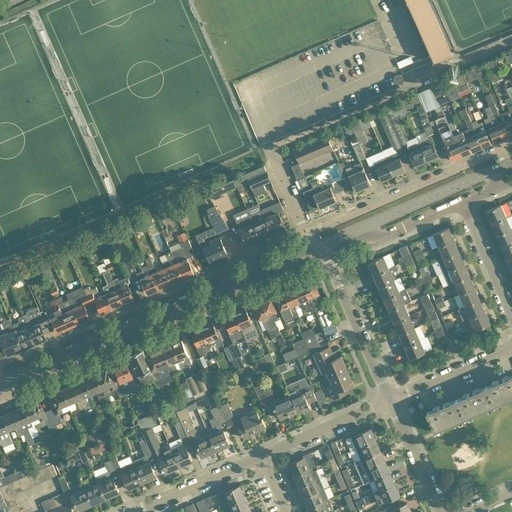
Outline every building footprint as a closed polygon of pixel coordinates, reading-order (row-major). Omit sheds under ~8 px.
[(397,61),(399,67),(413,62),(411,56),(397,61)] [(497,59),(500,65),(506,63),(503,56),(497,59)] [(495,61),(484,66),(488,75),(492,83),(503,78),(495,61)] [(488,75),(484,66),(473,70),(477,78),(478,80),(488,75)] [(477,78),(473,70),(463,74),(467,83),(477,78)] [(462,73),(452,78),(460,95),(470,91),(467,83),(463,74),(463,75),(462,73)] [(452,78),(442,82),(450,100),(460,96),(460,95),(452,78)] [(450,100),(442,82),(432,86),(440,105),(450,100)] [(440,105),(432,86),(417,93),(425,112),(440,106),(440,105)] [(417,93),(400,100),(404,108),(405,111),(416,106),(419,113),(421,120),(428,135),(434,133),(429,122),(425,112),(417,93)] [(490,93),(484,96),(489,106),(503,137),(507,136),(508,137),(511,135),(511,134),(511,133),(511,101),(510,97),(505,99),(508,106),(510,110),(504,112),(507,119),(506,120),(503,113),(499,115),(497,111),(494,104),(495,102),(492,95),(490,93)] [(394,113),(404,108),(400,100),(390,105),(391,106),(384,109),(400,146),(401,146),(400,145),(406,142),(406,141),(394,113)] [(488,117),(484,119),(488,128),(488,129),(494,141),(495,141),(495,142),(499,140),(498,139),(503,137),(489,106),(484,108),(487,115),(488,117)] [(453,121),(448,123),(462,155),(471,151),(473,151),(482,147),(472,123),(465,108),(458,111),(461,118),(464,118),(467,125),(468,129),(464,131),(467,137),(465,138),(462,131),(458,133),(456,129),(453,121)] [(400,146),(384,109),(378,111),(380,116),(384,124),(393,145),(394,149),(395,148),(400,146)] [(439,118),(435,119),(447,146),(446,146),(452,160),(462,155),(448,123),(442,110),(437,113),(439,118)] [(357,119),(349,122),(359,144),(359,143),(367,140),(362,130),(357,119)] [(476,120),(472,123),(482,147),(491,142),(486,130),(486,129),(482,121),(478,123),(476,120)] [(300,163),(333,149),(327,134),(293,148),(300,163)] [(433,144),(430,137),(418,142),(426,160),(438,155),(433,144)] [(426,160),(418,142),(406,147),(414,165),(426,160)] [(366,158),(359,143),(359,144),(353,146),(359,161),(366,158)] [(393,175),(405,169),(397,152),(385,157),(393,175)] [(393,175),(385,157),(373,162),(381,180),(393,175)] [(355,191),(370,185),(361,162),(356,165),(358,171),(349,175),(343,162),(339,163),(345,176),(349,186),(353,185),(355,191)] [(237,178),(234,179),(237,187),(249,182),(248,181),(268,173),(264,165),(237,177),(237,178)] [(251,188),(271,180),(268,173),(248,181),(249,182),(251,188)] [(345,176),(331,182),(333,186),(334,189),(335,189),(335,190),(336,191),(337,191),(338,191),(349,186),(345,176)] [(234,179),(210,190),(214,199),(224,195),(223,193),(237,187),(234,179)] [(313,187),(303,192),(311,210),(319,207),(336,200),(333,193),(330,186),(322,190),(317,180),(311,182),(313,187)] [(280,202),(261,210),(271,233),(284,227),(278,212),(283,210),(280,202)] [(506,216),(501,204),(485,211),(490,223),(506,216)] [(209,238),(201,241),(204,247),(209,260),(211,259),(215,258),(215,257),(226,252),(220,237),(232,232),(215,206),(207,209),(209,213),(208,214),(212,224),(213,224),(217,232),(213,237),(214,239),(210,241),(209,238)] [(264,235),(271,233),(261,210),(249,215),(259,237),(260,238),(264,236),(264,235)] [(144,219),(147,226),(157,222),(154,214),(144,219)] [(249,215),(236,221),(246,243),(259,237),(249,215)] [(511,228),(506,216),(490,223),(496,235),(511,228)] [(131,224),(135,232),(144,228),(140,220),(131,224)] [(121,234),(131,230),(129,224),(119,228),(121,234)] [(453,239),(448,227),(433,234),(437,246),(453,239)] [(511,241),(511,230),(511,228),(496,235),(501,247),(511,241)] [(111,231),(121,255),(126,253),(116,229),(111,231)] [(182,247),(171,252),(171,253),(182,278),(183,277),(185,277),(187,276),(188,275),(194,273),(190,265),(191,264),(188,257),(194,255),(190,245),(185,232),(177,236),(180,242),(182,247)] [(458,251),(453,239),(437,246),(443,258),(458,251)] [(511,241),(501,247),(506,259),(511,256),(511,241)] [(402,257),(397,259),(399,263),(404,261),(411,258),(406,245),(398,248),(402,257)] [(464,263),(458,251),(443,258),(438,260),(443,271),(447,269),(447,270),(464,263)] [(150,257),(145,259),(147,264),(147,265),(158,288),(163,286),(164,287),(167,285),(167,284),(169,283),(171,282),(172,282),(173,282),(176,281),(177,280),(182,278),(171,253),(171,252),(165,254),(166,256),(168,260),(162,263),(164,267),(162,268),(156,271),(152,262),(150,257)] [(136,271),(130,256),(128,253),(122,255),(130,274),(136,271)] [(388,268),(383,256),(367,263),(373,275),(388,268)] [(469,275),(464,263),(447,270),(447,269),(443,271),(448,284),(453,282),(469,275)] [(26,272),(29,280),(44,274),(40,265),(26,272)] [(141,271),(136,273),(137,273),(140,280),(142,286),(143,285),(147,293),(152,291),(153,291),(156,290),(156,289),(158,288),(147,265),(140,268),(141,271)] [(394,265),(388,268),(373,275),(378,287),(393,280),(393,279),(397,278),(394,271),(398,269),(396,265),(394,265)] [(123,303),(112,279),(108,270),(103,272),(107,282),(107,283),(107,285),(103,287),(106,293),(112,308),(123,303)] [(474,287),(469,275),(453,282),(459,293),(474,287)] [(131,283),(128,276),(119,280),(118,277),(112,279),(123,303),(134,298),(128,285),(131,283)] [(433,282),(431,277),(424,280),(426,285),(433,282)] [(313,279),(304,283),(315,309),(320,307),(314,295),(319,293),(313,279)] [(378,287),(383,298),(398,291),(393,280),(378,287)] [(418,288),(426,285),(424,280),(416,284),(418,288)] [(293,288),(284,292),(295,319),(300,317),(294,304),(299,302),(300,301),(300,303),(304,311),(309,308),(311,312),(315,309),(304,283),(303,283),(294,287),(293,288)] [(112,308),(106,293),(100,295),(96,286),(90,289),(89,285),(83,288),(90,303),(96,301),(101,313),(112,308)] [(78,305),(72,308),(79,323),(90,318),(85,305),(90,303),(83,288),(82,286),(77,288),(80,294),(74,296),(78,305)] [(479,299),(474,287),(459,293),(464,306),(479,299)] [(401,290),(398,291),(383,298),(388,310),(404,303),(410,300),(405,288),(401,290)] [(283,292),(274,296),(280,310),(286,323),(295,319),(284,292),(283,292)] [(427,294),(420,297),(425,308),(432,305),(427,294)] [(79,323),(72,308),(67,310),(60,296),(55,298),(68,328),(79,323)] [(68,328),(55,298),(50,301),(53,306),(51,307),(55,315),(46,320),(50,330),(55,328),(57,332),(68,328)] [(270,298),(262,302),(273,328),(276,336),(281,334),(275,320),(280,319),(270,298)] [(484,311),(479,299),(464,306),(469,317),(484,311)] [(276,336),(262,302),(252,306),(258,320),(262,318),(272,338),(276,336)] [(409,315),(404,303),(388,310),(393,322),(409,315)] [(432,305),(425,308),(430,321),(437,317),(432,305)] [(245,339),(257,334),(246,309),(240,311),(239,310),(234,313),(244,335),(245,339)] [(490,323),(484,311),(469,317),(474,329),(490,323)] [(27,312),(22,315),(34,342),(46,337),(44,332),(50,330),(46,320),(44,321),(40,312),(29,316),(27,312)] [(238,342),(245,339),(244,335),(234,313),(229,315),(229,316),(224,318),(227,326),(226,326),(234,343),(229,345),(238,367),(240,367),(240,368),(245,366),(241,356),(243,354),(238,342)] [(34,342),(22,315),(17,317),(19,321),(12,324),(23,347),(34,342)] [(414,327),(409,315),(393,322),(399,334),(414,327)] [(442,329),(437,317),(430,321),(435,332),(442,329)] [(338,330),(335,322),(322,328),(326,335),(338,330)] [(22,348),(23,347),(12,324),(2,328),(0,323),(0,342),(2,348),(5,347),(8,354),(16,350),(18,351),(21,350),(22,348)] [(208,324),(201,327),(208,342),(210,347),(211,350),(212,350),(210,347),(217,344),(218,347),(223,345),(219,336),(217,330),(216,330),(213,323),(208,325),(208,324)] [(196,331),(191,333),(194,340),(193,340),(195,347),(196,347),(199,355),(211,350),(210,347),(208,342),(201,327),(195,329),(196,331)] [(419,339),(414,327),(399,334),(404,346),(419,339)] [(312,328),(310,329),(301,332),(304,338),(314,334),(312,328)] [(317,340),(314,334),(304,338),(306,345),(317,340)] [(425,351),(419,339),(404,346),(409,358),(425,351)] [(181,340),(171,344),(179,361),(178,361),(181,368),(191,364),(181,340)] [(320,346),(317,340),(306,345),(309,351),(320,346)] [(171,344),(162,348),(169,365),(173,373),(179,370),(175,362),(178,361),(179,361),(171,344)] [(238,367),(229,345),(224,348),(229,360),(231,360),(235,369),(238,367)] [(309,351),(307,345),(295,350),(297,356),(306,353),(306,352),(309,351)] [(347,370),(341,356),(335,359),(329,347),(315,353),(322,372),(327,370),(330,377),(347,370)] [(153,352),(145,355),(153,372),(156,378),(161,376),(158,369),(160,368),(163,367),(167,375),(173,373),(169,365),(162,348),(153,352)] [(142,350),(129,356),(139,376),(140,376),(143,384),(152,380),(156,378),(153,372),(145,355),(142,350)] [(203,356),(196,359),(200,368),(207,365),(203,356)] [(267,367),(263,356),(254,360),(259,370),(267,367)] [(125,362),(114,366),(120,381),(121,383),(125,392),(132,389),(133,392),(138,390),(125,362)] [(97,374),(95,375),(102,390),(106,398),(111,396),(112,391),(116,390),(120,399),(127,396),(126,395),(125,392),(121,383),(120,381),(115,383),(113,377),(110,378),(107,370),(102,372),(100,371),(97,373),(97,374)] [(352,383),(347,370),(330,377),(333,384),(328,385),(333,397),(348,390),(346,386),(352,383)] [(209,393),(200,372),(186,378),(190,386),(195,398),(195,399),(209,393)] [(511,374),(485,386),(493,404),(511,395),(511,374)] [(78,382),(73,384),(84,409),(90,407),(89,406),(86,397),(91,395),(92,394),(97,392),(101,402),(103,401),(106,400),(106,399),(106,398),(102,390),(95,375),(91,376),(90,376),(87,377),(86,379),(85,379),(84,380),(83,380),(81,380),(78,381),(78,382)] [(305,378),(286,386),(289,394),(290,395),(290,397),(297,412),(304,409),(304,411),(310,408),(308,402),(316,398),(314,392),(310,384),(308,385),(305,378)] [(290,397),(290,395),(280,399),(279,397),(275,399),(270,389),(266,391),(263,383),(253,387),(263,410),(272,406),(277,419),(288,414),(289,416),(297,412),(290,397)] [(55,408),(50,411),(58,429),(64,426),(61,421),(62,420),(59,414),(63,413),(70,410),(67,405),(69,404),(75,401),(79,411),(82,410),(84,409),(73,384),(69,386),(68,386),(65,387),(64,388),(63,389),(61,390),(59,389),(56,391),(56,392),(51,394),(54,402),(52,403),(55,408)] [(195,398),(190,386),(180,390),(184,399),(186,398),(188,401),(195,398)] [(464,416),(493,404),(485,386),(456,399),(464,416)] [(325,400),(320,389),(314,392),(316,398),(318,403),(325,400)] [(173,396),(164,399),(167,407),(169,411),(176,408),(178,407),(173,396)] [(464,416),(456,399),(425,412),(434,432),(435,432),(434,429),(464,416)] [(18,409),(14,410),(23,431),(22,432),(22,434),(24,433),(25,434),(24,435),(27,441),(29,446),(34,444),(29,433),(28,428),(33,426),(31,421),(32,421),(34,425),(44,420),(50,433),(58,429),(50,411),(44,413),(42,407),(40,408),(36,401),(31,403),(30,402),(27,403),(27,405),(25,405),(24,406),(23,406),(22,406),(19,407),(18,409)] [(227,402),(218,406),(225,422),(234,418),(227,402)] [(187,405),(177,410),(188,437),(189,439),(194,437),(196,440),(202,438),(200,433),(197,434),(192,422),(194,422),(187,405)] [(215,432),(209,435),(215,450),(229,444),(223,429),(227,427),(225,422),(218,406),(212,409),(216,416),(209,419),(215,432)] [(169,411),(167,407),(153,413),(154,415),(153,415),(157,425),(172,418),(169,411)] [(188,437),(177,410),(176,408),(169,411),(172,418),(181,441),(188,437)] [(241,418),(235,421),(240,433),(242,433),(244,437),(252,433),(251,431),(254,430),(254,431),(265,426),(261,417),(259,418),(255,409),(256,412),(247,416),(246,414),(240,417),(241,418)] [(0,439),(2,445),(4,448),(13,443),(8,433),(8,431),(10,430),(15,428),(19,437),(21,436),(24,435),(25,434),(24,433),(22,434),(22,432),(23,431),(14,410),(10,412),(8,412),(5,413),(4,415),(3,415),(2,416),(1,416),(0,415),(0,439)] [(157,425),(153,415),(152,416),(151,414),(138,420),(143,431),(152,427),(157,425)] [(179,465),(173,453),(169,444),(161,448),(152,427),(143,431),(144,435),(152,453),(157,451),(165,471),(179,465)] [(370,428),(350,436),(355,447),(374,439),(373,434),(374,434),(372,428),(370,429),(370,428)] [(140,440),(139,441),(145,455),(133,461),(142,481),(156,476),(148,459),(153,457),(151,454),(152,453),(144,435),(139,437),(140,440)] [(215,450),(209,435),(202,438),(196,440),(195,440),(202,456),(215,450)] [(71,445),(66,447),(70,456),(74,454),(84,449),(87,448),(83,439),(79,441),(81,446),(73,449),(71,445)] [(378,446),(374,439),(355,447),(360,458),(379,450),(377,447),(378,446)] [(341,454),(335,441),(330,443),(336,456),(341,454)] [(191,460),(185,445),(184,444),(178,446),(180,450),(173,453),(179,465),(191,460)] [(84,449),(74,454),(77,460),(80,459),(81,462),(84,463),(86,465),(87,466),(90,465),(84,449)] [(325,451),(328,459),(333,457),(329,449),(325,451)] [(379,450),(360,458),(360,459),(364,469),(383,461),(382,458),(382,457),(379,450)] [(308,468),(315,465),(309,452),(302,455),(303,457),(290,463),(291,463),(292,467),(291,467),(294,474),(308,468)] [(344,462),(341,454),(336,456),(340,464),(344,462)] [(128,487),(142,481),(133,461),(131,455),(118,461),(116,457),(111,459),(116,473),(121,471),(128,487)] [(338,468),(333,457),(328,459),(333,470),(338,468)] [(41,468),(46,466),(51,464),(48,458),(37,463),(40,469),(41,468)] [(108,470),(111,475),(116,473),(111,459),(105,462),(108,470)] [(384,461),(383,461),(364,469),(369,481),(375,479),(375,478),(388,472),(386,469),(387,468),(384,461)] [(52,463),(51,464),(46,466),(51,477),(57,474),(52,463)] [(308,468),(294,474),(295,474),(297,478),(296,478),(299,485),(319,476),(324,474),(321,467),(313,471),(311,467),(315,465),(308,468)] [(51,477),(46,466),(41,468),(46,479),(51,477)] [(26,467),(14,472),(17,479),(20,478),(25,475),(28,474),(26,467)] [(46,479),(41,468),(40,469),(36,470),(40,481),(46,479)] [(347,468),(342,470),(346,478),(350,476),(347,468)] [(0,486),(14,480),(17,479),(14,472),(3,477),(0,469),(0,486)] [(40,481),(36,470),(30,473),(35,484),(40,481)] [(118,492),(112,477),(111,477),(111,475),(108,470),(95,476),(98,483),(105,498),(118,492)] [(339,471),(335,473),(338,481),(343,479),(339,471)] [(389,472),(388,472),(375,478),(375,479),(379,489),(393,483),(391,480),(392,479),(389,472)] [(35,484),(30,473),(28,474),(25,475),(29,486),(35,484)] [(29,486),(25,475),(20,478),(24,488),(29,486)] [(323,487),(319,476),(299,485),(300,485),(302,489),(301,489),(301,490),(300,491),(302,496),(304,495),(304,496),(323,487)] [(349,486),(354,484),(350,476),(346,478),(349,486)] [(24,488),(20,478),(17,479),(14,480),(19,491),(24,488)] [(59,480),(64,491),(65,493),(71,491),(65,478),(59,480)] [(91,503),(105,498),(98,483),(91,486),(87,478),(82,480),(86,488),(85,488),(91,503)] [(346,487),(343,479),(338,481),(342,489),(346,487)] [(19,491),(14,480),(0,486),(0,490),(3,497),(13,493),(14,493),(19,491)] [(379,489),(374,491),(379,503),(384,501),(399,494),(398,493),(397,490),(396,489),(398,489),(396,483),(394,484),(394,483),(393,483),(379,489)] [(242,492),(238,485),(225,491),(224,489),(219,492),(220,493),(219,494),(224,505),(242,496),(241,493),(242,492)] [(328,498),(323,487),(304,496),(305,496),(306,500),(309,507),(328,498)] [(91,503),(85,488),(71,495),(77,509),(91,503)] [(360,497),(356,489),(352,491),(355,500),(360,497)] [(69,502),(65,493),(64,491),(58,494),(63,505),(69,502)] [(16,499),(13,493),(14,493),(13,493),(3,497),(6,503),(16,499)] [(349,493),(344,495),(348,503),(352,501),(349,493)] [(63,505),(58,494),(52,496),(57,507),(63,505)] [(57,507),(52,496),(47,499),(52,510),(57,507)] [(243,496),(242,496),(224,505),(227,511),(236,511),(247,507),(246,504),(246,503),(243,496)] [(360,497),(355,500),(359,508),(364,506),(366,504),(363,496),(360,497)] [(206,511),(210,511),(204,498),(196,502),(200,511),(206,511)] [(310,511),(326,511),(333,509),(328,498),(309,507),(311,511),(310,511)] [(18,504),(16,499),(6,503),(6,504),(5,505),(7,509),(18,504)] [(47,511),(52,510),(47,499),(41,501),(45,511),(47,511)] [(357,511),(356,509),(352,501),(348,503),(351,511),(348,511),(357,511)] [(73,511),(69,502),(63,505),(66,511),(73,511)] [(410,510),(406,502),(386,511),(385,511),(409,511),(409,510),(410,510)] [(196,511),(193,503),(185,507),(186,511),(196,511)]
